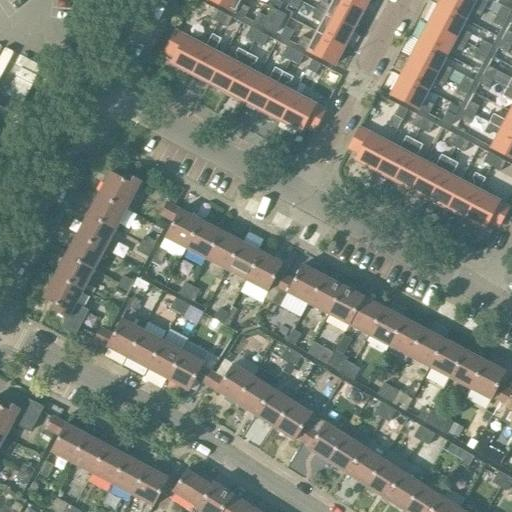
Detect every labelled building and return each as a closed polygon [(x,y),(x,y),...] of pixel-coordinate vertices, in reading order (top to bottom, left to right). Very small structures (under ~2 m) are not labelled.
[(238,4),(240,0),(209,0),(239,16),(244,7),(238,4)] [(272,0),(269,6),(278,11),(283,2),(279,0),(272,0)] [(297,10),(301,1),(298,0),(290,0),(288,5),(297,10)] [(322,0),(320,0),(316,8),(327,14),(354,28),(363,11),(342,0),(334,0),(332,5),(322,0)] [(342,0),(363,11),(369,0),(342,0)] [(471,0),(440,0),(438,5),(466,20),(470,11),(480,16),(485,7),(480,5),(471,0)] [(438,5),(429,23),(461,40),(466,43),(471,34),(461,29),(466,20),(438,5)] [(511,10),(502,5),(497,14),(506,18),(511,10)] [(275,35),(286,15),(272,8),(266,18),(261,27),(268,31),(275,35)] [(219,22),(223,14),(214,9),(210,18),(219,22)] [(219,22),(227,27),(232,18),(223,14),(219,22)] [(266,18),(257,14),(252,22),(261,27),(266,18)] [(345,46),(354,28),(327,14),(318,32),(345,46)] [(497,14),(493,23),(502,27),(506,18),(497,14)] [(429,23),(419,41),(447,55),(452,46),(462,51),(466,43),(461,40),(429,23)] [(259,33),(250,28),(246,37),(254,41),(259,33)] [(285,28),(280,37),(289,41),(294,33),(285,28)] [(511,44),(511,42),(511,32),(507,30),(503,39),(511,44)] [(172,63),(192,74),(205,46),(176,31),(165,52),(175,57),(172,63)] [(302,48),(335,66),(345,46),(318,32),(312,42),(307,39),(302,48)] [(254,41),(263,46),(268,37),(259,33),(254,41)] [(192,74),(210,84),(224,56),(215,51),(221,39),(212,34),(205,46),(192,74)] [(498,48),(507,52),(511,44),(503,39),(498,48)] [(487,54),(492,45),(483,40),(479,49),(487,54)] [(419,41),(410,58),(438,73),(443,75),(448,78),(452,69),(442,64),(447,55),(419,41)] [(281,56),(290,60),(295,51),(286,47),(281,56)] [(232,60),(224,56),(210,84),(228,93),(248,53),(238,48),(232,60)] [(479,49),(474,58),(483,63),(487,54),(479,49)] [(304,56),(295,51),(290,60),(299,65),(304,56)] [(258,58),(248,53),(228,93),(245,102),(260,75),(252,70),(258,58)] [(410,58),(401,76),(428,91),(433,82),(443,87),(448,78),(443,75),(438,73),(410,58)] [(312,60),(307,69),(316,74),(321,65),(312,60)] [(489,65),(484,74),(493,79),(498,70),(489,65)] [(268,79),(260,75),(245,102),(263,112),(284,72),(274,67),(268,79)] [(284,72),(263,112),(281,121),(295,93),(283,88),(286,83),(290,83),(293,77),(284,72)] [(484,74),(480,83),(488,88),(493,79),(484,74)] [(460,84),(469,89),(474,80),(465,75),(460,84)] [(401,76),(391,95),(419,110),(423,112),(427,114),(428,115),(434,105),(424,100),(428,91),(401,76)] [(469,89),(460,84),(455,93),(464,98),(469,89)] [(511,111),(511,88),(507,86),(501,97),(511,102),(511,105),(510,110),(511,111)] [(325,109),(295,93),(281,121),(301,131),(304,125),(314,130),(325,109)] [(470,101),(466,110),(474,114),(479,106),(470,101)] [(394,114),(389,124),(398,129),(403,119),(407,110),(399,105),(394,114)] [(470,123),(474,114),(466,110),(461,119),(470,123)] [(493,112),(488,122),(511,134),(511,111),(510,110),(505,119),(493,112)] [(446,111),(441,120),(450,125),(455,116),(446,111)] [(420,128),(425,119),(416,114),(411,123),(420,128)] [(420,128),(429,133),(434,124),(425,119),(420,128)] [(497,135),(491,147),(511,158),(511,134),(488,122),(483,132),(489,135),(494,133),(497,135)] [(355,160),(376,171),(390,143),(360,127),(349,149),(358,154),(355,160)] [(447,142),(456,147),(461,138),(452,133),(447,142)] [(400,148),(390,143),(376,171),(393,180),(414,140),(406,136),(400,148)] [(469,142),(461,138),(456,147),(465,151),(469,142)] [(414,140),(393,180),(411,190),(425,161),(416,157),(423,144),(414,140)] [(497,157),(488,152),(483,161),(492,166),(497,157)] [(434,166),(425,161),(411,190),(428,199),(450,159),(441,154),(434,166)] [(501,170),(505,161),(497,157),(492,166),(501,170)] [(458,163),(450,159),(428,199),(446,208),(461,180),(452,175),(458,163)] [(112,172),(99,195),(126,210),(142,181),(127,173),(124,179),(112,172)] [(479,190),(485,178),(475,172),(472,178),(474,183),(472,186),(461,180),(446,208),(464,218),(479,190)] [(497,227),(508,205),(479,190),(464,218),(484,228),(487,222),(497,227)] [(116,230),(126,210),(99,195),(89,216),(116,230)] [(161,214),(168,217),(174,205),(167,202),(161,214)] [(202,220),(174,205),(168,217),(174,220),(165,236),(187,248),(202,220)] [(89,216),(78,235),(105,250),(116,230),(89,216)] [(222,231),(202,220),(187,248),(207,258),(222,231)] [(242,242),(222,231),(207,258),(227,269),(242,242)] [(94,270),(105,250),(78,235),(67,256),(94,270)] [(152,249),(155,241),(144,235),(140,243),(152,249)] [(263,253),(242,242),(227,269),(248,280),(263,253)] [(152,249),(140,243),(136,251),(148,256),(152,249)] [(167,252),(159,247),(153,260),(161,264),(167,252)] [(287,277),(278,272),(283,264),(263,253),(248,280),(269,291),(265,299),(273,303),(280,289),(287,277)] [(67,256),(56,276),(83,290),(94,270),(67,256)] [(294,281),(287,277),(280,289),(273,303),(280,307),(288,292),(308,303),(323,275),(302,265),(294,281)] [(308,303),(329,314),(344,286),(323,275),(308,303)] [(76,304),(83,290),(56,276),(44,299),(57,306),(54,311),(66,318),(61,327),(76,335),(89,311),(76,304)] [(124,276),(120,284),(130,289),(134,282),(124,276)] [(192,287),(185,283),(178,294),(186,298),(192,287)] [(116,291),(126,297),(130,289),(120,284),(116,291)] [(350,325),(364,297),(344,286),(329,314),(350,325)] [(186,298),(194,302),(200,291),(192,287),(186,298)] [(134,295),(127,308),(135,312),(142,299),(134,295)] [(350,325),(369,335),(383,307),(364,297),(350,325)] [(177,314),(183,303),(176,298),(170,309),(177,314)] [(191,307),(183,303),(177,314),(185,318),(191,307)] [(389,346),(404,318),(383,307),(369,335),(389,346)] [(229,313),(220,308),(215,318),(224,323),(229,313)] [(389,346),(409,356),(424,329),(404,318),(389,346)] [(143,331),(122,320),(107,346),(129,357),(143,331)] [(102,343),(108,332),(101,328),(95,339),(102,343)] [(164,341),(149,368),(169,379),(189,342),(190,340),(170,329),(164,341)] [(430,367),(445,340),(424,329),(409,356),(430,367)] [(293,330),(286,341),(295,346),(301,334),(293,330)] [(143,331),(129,357),(149,368),(164,341),(143,331)] [(340,373),(347,377),(354,365),(347,361),(349,358),(343,355),(352,339),(344,335),(333,353),(326,365),(340,373)] [(445,340),(430,367),(450,378),(465,351),(445,340)] [(189,342),(169,379),(190,390),(197,377),(205,382),(211,371),(220,358),(189,342)] [(333,353),(314,342),(307,353),(326,365),(333,353)] [(280,359),(288,363),(294,351),(287,347),(280,359)] [(288,363),(295,367),(302,356),(294,351),(288,363)] [(450,378),(470,389),(485,361),(465,351),(450,378)] [(492,397),(500,401),(506,389),(499,385),(505,372),(485,361),(470,389),(491,400),(492,397)] [(347,377),(354,381),(360,369),(354,365),(347,377)] [(210,385),(217,390),(238,403),(254,378),(233,366),(224,380),(217,375),(210,385)] [(238,403),(257,416),(274,390),(254,378),(238,403)] [(385,399),(391,387),(384,383),(377,394),(385,399)] [(391,387),(385,399),(392,403),(399,391),(391,387)] [(511,392),(506,389),(500,401),(508,405),(506,407),(511,410),(511,392)] [(292,402),(274,390),(257,416),(276,427),(292,402)] [(0,406),(0,435),(5,438),(13,423),(31,432),(44,406),(24,396),(18,408),(6,402),(3,408),(0,406)] [(296,440),(298,437),(305,441),(312,431),(319,419),(313,415),(292,402),(276,427),(296,440)] [(382,418),(389,406),(381,402),(374,414),(382,418)] [(389,406),(382,418),(389,422),(396,411),(389,406)] [(424,406),(417,417),(426,423),(432,411),(424,406)] [(452,423),(432,411),(426,423),(446,434),(452,423)] [(488,422),(492,415),(486,411),(482,418),(488,422)] [(72,463),(87,435),(53,417),(47,429),(60,435),(51,451),(72,463)] [(309,449),(328,462),(345,435),(319,419),(312,431),(305,441),(312,445),(309,449)] [(458,438),(464,428),(454,422),(448,432),(458,438)] [(414,437),(421,441),(428,429),(421,425),(414,437)] [(51,438),(53,433),(47,429),(44,434),(51,438)] [(435,434),(428,429),(421,441),(429,445),(435,434)] [(486,430),(475,451),(500,464),(505,456),(486,447),(493,433),(486,430)] [(93,473),(108,446),(87,435),(72,463),(93,473)] [(365,448),(345,435),(328,462),(348,475),(365,448)] [(453,459),(460,464),(467,452),(452,443),(445,455),(453,459)] [(127,457),(108,446),(93,473),(113,484),(127,457)] [(384,460),(365,448),(348,475),(367,487),(384,460)] [(468,468),(474,456),(467,452),(460,464),(468,468)] [(148,468),(127,457),(113,484),(133,495),(148,468)] [(384,460),(367,487),(386,499),(404,473),(384,460)] [(46,462),(40,474),(48,478),(54,466),(46,462)] [(30,478),(34,470),(24,465),(20,472),(30,478)] [(168,479),(148,468),(133,495),(154,506),(168,479)] [(187,470),(173,492),(197,507),(213,483),(202,476),(200,479),(187,470)] [(506,475),(499,471),(492,482),(500,487),(506,475)] [(30,478),(20,472),(16,480),(26,485),(30,478)] [(423,485),(404,473),(386,499),(406,511),(423,485)] [(511,478),(506,475),(500,487),(507,491),(511,482),(511,478)] [(213,483),(197,507),(196,509),(201,511),(222,511),(233,495),(213,483)] [(423,485),(406,511),(433,511),(443,497),(423,485)] [(249,511),(252,508),(233,495),(222,511),(249,511)] [(55,497),(48,509),(53,511),(71,511),(74,507),(67,503),(55,497)] [(460,511),(462,510),(443,497),(433,511),(460,511)]
